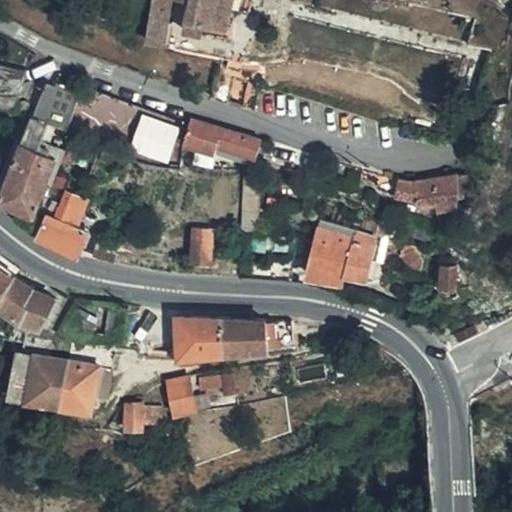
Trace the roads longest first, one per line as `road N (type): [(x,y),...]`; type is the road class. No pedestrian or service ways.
road 1 (residential): [(511,136),(497,149),(458,157),(378,153),(152,87),(0,9)]
road 2 (tertiary): [(440,372),(420,344),(367,312),(309,298),(108,279),(39,255),(0,223)]
road 3 (tertiary): [(450,391),(457,511)]
